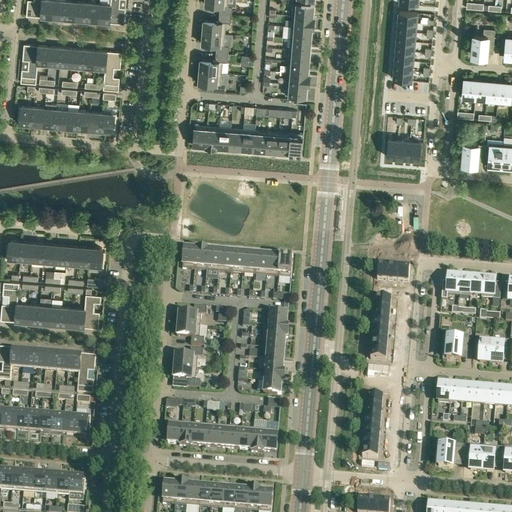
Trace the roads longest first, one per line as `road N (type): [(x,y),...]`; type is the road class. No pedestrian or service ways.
road 1 (tertiary): [(301,474),(342,0)]
road 2 (residential): [(152,459),(170,242),(135,240)]
road 3 (residential): [(135,240),(116,456)]
road 4 (residential): [(144,150),(176,153),(190,0)]
road 5 (residential): [(144,150),(158,0)]
road 6 (residential): [(152,459),(301,474)]
road 7 (residential): [(144,150),(11,140)]
road 8 (residential): [(4,226),(135,240)]
road 9 (residential): [(413,370),(422,262),(439,264)]
road 10 (residential): [(446,175),(430,173),(438,68)]
